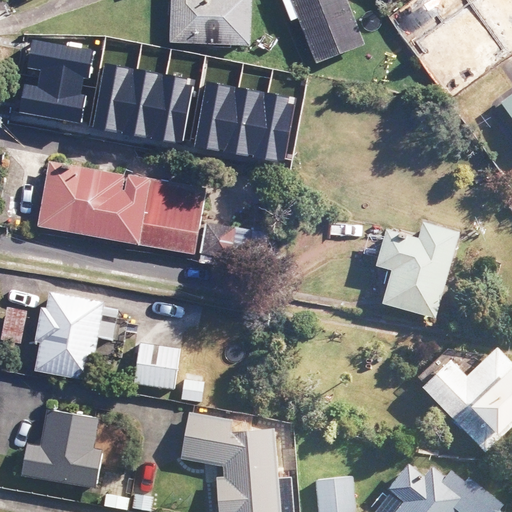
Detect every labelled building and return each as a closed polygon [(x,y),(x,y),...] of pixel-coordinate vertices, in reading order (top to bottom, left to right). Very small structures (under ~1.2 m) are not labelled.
[(168,0),(167,44),(248,47),(249,0),(168,0)] [(345,0),(279,0),(288,24),(297,20),(314,66),(363,48),(345,0)] [(93,51),(33,40),(28,68),(41,70),(38,86),(25,84),(19,113),(80,124),(85,96),(82,95),(86,74),(89,75),(93,51)] [(136,69),(102,62),(90,127),(124,134),(136,69)] [(136,69),(124,134),(155,139),(166,75),(136,69)] [(196,80),(166,75),(155,139),(185,145),(196,80)] [(236,87),(204,82),(192,147),(224,152),(236,87)] [(269,93),(236,87),(224,152),(256,159),(269,93)] [(269,93),(256,159),(287,164),(299,99),(269,93)] [(511,94),(499,105),(511,123),(511,94)] [(204,191),(46,163),(34,229),(192,257),(204,191)] [(387,271),(378,303),(433,319),(453,249),(457,233),(419,222),(414,238),(382,229),(371,266),(387,271)] [(101,301),(46,291),(43,308),(38,308),(32,341),(37,342),(32,372),(87,381),(95,337),(111,340),(116,310),(100,307),(101,301)] [(0,341),(21,346),(28,311),(5,306),(0,325),(0,341)] [(142,343),(136,383),(174,388),(180,348),(142,343)] [(445,359),(417,387),(483,453),(511,424),(511,365),(493,346),(462,376),(445,359)] [(186,373),(182,401),(200,403),(204,375),(186,373)] [(30,444),(24,443),(18,475),(93,489),(100,449),(92,447),(97,418),(44,408),(39,437),(32,436),(30,444)] [(275,478),(272,429),(229,431),(230,420),(187,413),(180,435),(179,458),(222,465),(223,478),(213,478),(214,511),(291,511),(290,477),(275,478)] [(405,462),(365,511),(494,511),(501,504),(466,476),(462,481),(448,470),(442,476),(429,466),(422,475),(405,462)] [(354,511),(350,478),(316,482),(320,511),(354,511)]
